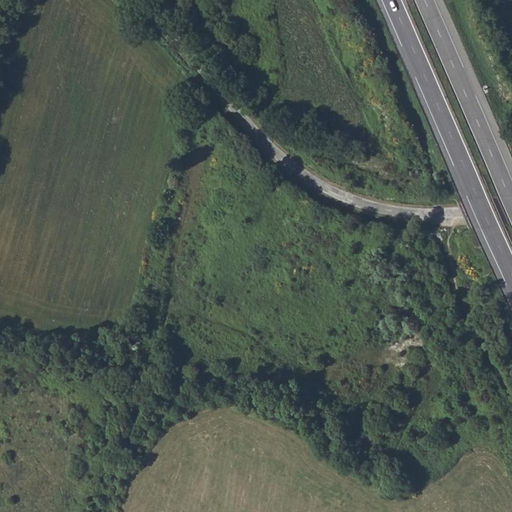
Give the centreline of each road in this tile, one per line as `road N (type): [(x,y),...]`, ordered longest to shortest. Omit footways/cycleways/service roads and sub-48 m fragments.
road 1 (unclassified): [(511,211),(402,213),(315,183),(230,105),(144,0)]
road 2 (trunk): [(391,0),(511,274)]
road 3 (trunk): [(511,200),(424,0)]
road 4 (track): [(443,217),(457,291),(511,399)]
